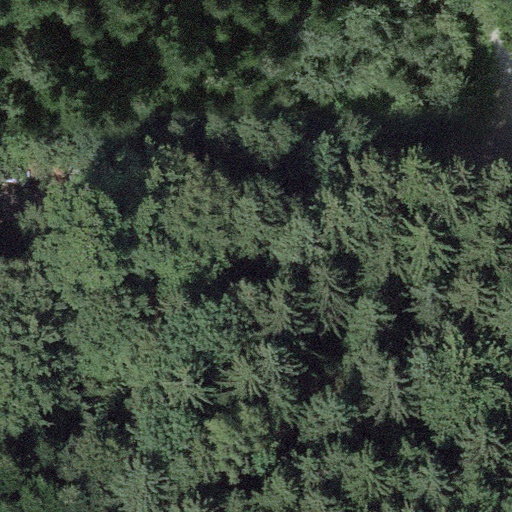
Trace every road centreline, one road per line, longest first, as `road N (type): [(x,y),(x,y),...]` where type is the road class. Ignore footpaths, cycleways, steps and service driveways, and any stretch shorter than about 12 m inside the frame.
road 1 (track): [(511,202),(0,243)]
road 2 (track): [(438,0),(511,102)]
